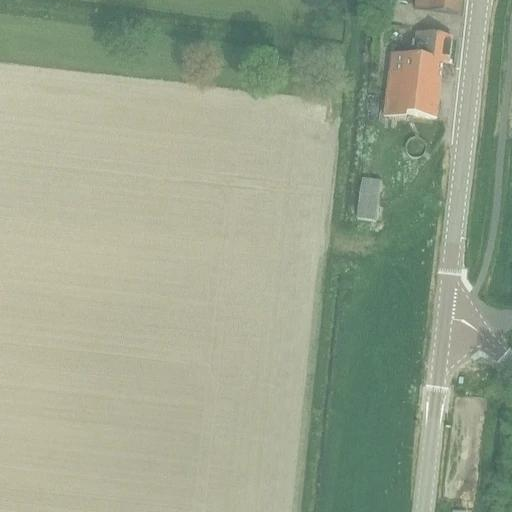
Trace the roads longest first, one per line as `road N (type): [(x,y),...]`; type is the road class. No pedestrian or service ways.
road 1 (tertiary): [(447,320),(483,0)]
road 2 (tertiary): [(422,511),(447,320)]
